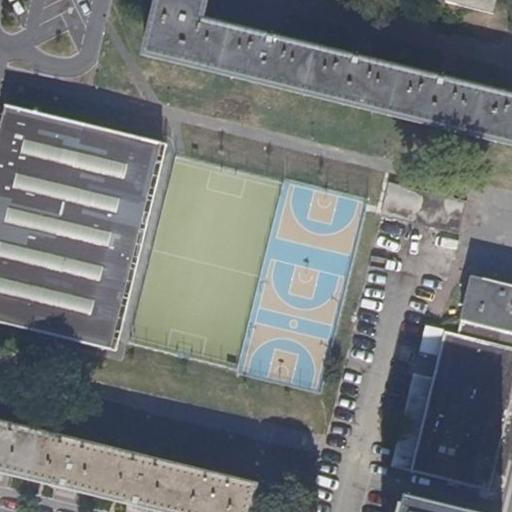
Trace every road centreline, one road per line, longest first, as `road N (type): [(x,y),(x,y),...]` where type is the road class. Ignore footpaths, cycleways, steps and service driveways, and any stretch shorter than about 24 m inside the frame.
road 1 (residential): [(511,54),(316,0)]
road 2 (residential): [(107,0),(83,65),(43,66),(0,40)]
